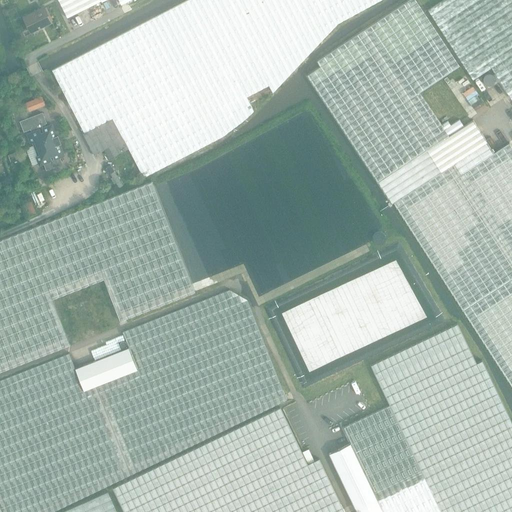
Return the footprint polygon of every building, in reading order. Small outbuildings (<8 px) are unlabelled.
[(189,0),(133,29),(52,71),(84,133),(113,118),(128,148),(143,177),(224,136),(243,121),(253,111),(246,97),(269,85),(273,93),(282,84),(297,67),(333,29),(338,23),(374,4),(380,0),(189,0)] [(58,0),(59,1),(67,18),(101,1),(100,0),(119,0),(121,4),(129,0),(58,0)] [(319,66),(306,74),(318,93),(353,146),(394,207),(467,318),(511,387),(511,145),(510,143),(500,149),(494,153),(486,142),(440,172),(426,150),(449,135),(442,124),(421,93),(427,89),(460,67),(417,2),(416,1),(415,0),(407,0),(316,60),(319,66)] [(511,0),(442,0),(427,10),(473,80),(491,68),(511,101),(511,0)] [(30,32),(51,22),(44,7),(23,17),(30,32)] [(26,104),(29,112),(45,105),(42,97),(26,104)] [(42,113),(21,121),(24,130),(31,128),(32,133),(29,134),(40,163),(44,162),(47,169),(61,163),(59,156),(63,155),(58,143),(60,143),(57,136),(56,136),(51,125),(45,128),(44,123),(46,122),(42,113)] [(84,133),(82,134),(93,155),(104,150),(109,159),(118,153),(128,148),(113,118),(84,133)] [(449,135),(426,150),(440,172),(486,142),(473,120),(464,126),(459,119),(451,125),(448,121),(442,124),(449,135)] [(110,165),(106,168),(112,177),(111,178),(115,184),(115,183),(119,188),(123,185),(117,176),(114,170),(110,165)] [(0,371),(69,345),(52,298),(104,279),(107,288),(111,300),(113,304),(115,309),(119,320),(194,292),(152,181),(22,233),(0,241),(0,371)] [(0,511),(51,511),(89,495),(115,483),(188,448),(287,400),(251,311),(247,300),(230,290),(220,294),(219,294),(122,333),(128,348),(136,371),(82,391),(75,368),(71,358),(69,354),(0,380),(0,511)] [(112,326),(118,323),(113,311),(107,314),(112,326)] [(348,425),(342,428),(350,443),(382,511),(511,511),(511,422),(482,360),(476,363),(457,323),(369,365),(386,400),(389,405),(370,414),(351,423),(348,425)] [(128,348),(75,368),(82,391),(136,371),(128,348)] [(344,511),(319,459),(308,464),(280,408),(115,491),(124,511),(344,511)] [(382,511),(350,443),(328,453),(356,511),(382,511)] [(117,511),(110,495),(66,511),(117,511)]
